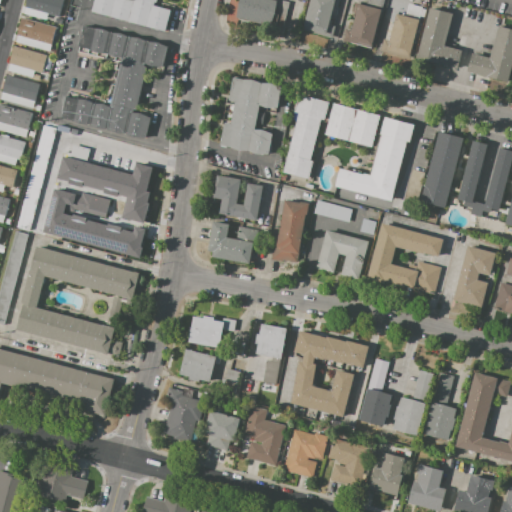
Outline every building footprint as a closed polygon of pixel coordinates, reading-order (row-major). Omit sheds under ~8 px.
[(48,21),(23,14),(25,8),(22,7),(24,0),(57,0),(57,2),(62,3),(59,16),(50,14),(48,21)] [(92,11),(94,0),(157,0),(156,7),(171,10),(165,30),(92,11)] [(240,0),(273,0),(277,1),(270,26),(236,17),(240,0)] [(304,28),(311,0),(334,0),(325,34),(304,28)] [(381,9),(371,46),(343,38),(345,29),(352,30),(356,12),(352,11),(355,2),(366,5),(367,0),(380,0),(378,8),(381,9)] [(422,7),(409,56),(380,49),(383,38),(389,40),(393,22),(388,20),(390,12),(404,16),(407,2),(422,7)] [(429,7),(453,14),(444,45),(462,50),(457,69),(416,58),(429,7)] [(16,42),(17,35),(16,35),(20,18),(56,27),(50,51),(16,42)] [(146,138),(142,138),(137,137),(131,136),(125,133),(124,133),(117,132),(111,131),(107,129),(106,128),(100,128),(97,128),(92,126),(88,124),(86,124),(83,125),(81,124),(78,123),(74,121),(60,117),(65,96),(109,108),(122,58),(77,46),(83,25),(93,28),(97,28),(100,29),(104,30),(108,31),(111,33),(112,33),(116,33),(119,33),(122,34),(125,35),(129,37),(134,37),(139,37),(142,38),(148,41),(151,41),(154,41),(159,42),(164,44),(168,47),(163,67),(148,63),(135,113),(151,117),(146,138)] [(468,71),(473,53),(490,57),(498,26),(511,29),(511,60),(506,82),(468,71)] [(32,77),(7,71),(14,46),(46,54),(41,73),(34,71),(32,77)] [(0,100),(0,96),(6,75),(39,84),(33,109),(0,100)] [(220,146),(224,122),(231,124),(236,101),(233,102),(230,101),(228,100),(233,77),(243,79),(253,79),(260,83),(273,82),(282,88),(278,108),(273,108),(270,108),(264,107),(260,105),(255,130),(262,129),(271,133),(270,154),(267,154),(264,155),(258,154),(251,152),(248,150),(243,151),(240,150),(236,150),(232,148),(229,147),(220,146)] [(283,172),(299,113),(294,111),(299,94),(330,102),(325,120),(320,119),(310,160),(313,161),(308,179),(283,172)] [(25,137),(0,130),(0,104),(32,113),(25,137)] [(325,134),(333,104),(380,116),(372,147),(325,134)] [(385,116),(414,124),(410,142),(407,141),(391,201),(335,187),(340,168),(364,175),(365,173),(370,175),(385,116)] [(17,229),(44,125),(55,128),(28,232),(17,229)] [(421,202),(439,132),(464,138),(446,208),(421,202)] [(0,160),(0,134),(1,135),(1,133),(8,135),(8,137),(25,142),(20,160),(18,159),(16,165),(0,160)] [(472,141),(487,144),(472,203),(457,199),(472,141)] [(484,206),(499,148),(511,151),(511,159),(499,210),(484,206)] [(42,232),(54,188),(75,194),(72,205),(66,203),(63,212),(131,230),(134,220),(121,217),(126,198),(56,179),(63,156),(133,174),(136,163),(153,167),(146,190),(151,191),(148,202),(150,202),(144,226),(146,227),(141,247),(143,247),(140,258),(42,232)] [(0,191),(0,165),(17,170),(12,188),(4,186),(2,192),(0,191)] [(402,203),(411,170),(425,173),(416,207),(402,203)] [(263,186),(257,220),(220,214),(222,200),(213,198),(217,176),(240,180),(237,203),(244,204),(247,183),(263,186)] [(0,196),(10,199),(3,223),(0,222),(0,196)] [(282,200),(300,203),(300,202),(309,204),(307,217),(305,217),(297,263),(270,258),(273,241),(277,242),(282,215),(280,214),(282,200)] [(314,213),(318,200),(353,210),(349,223),(314,213)] [(363,218),(377,222),(374,235),(359,231),(363,218)] [(213,221),(229,224),(227,237),(238,238),(240,227),(253,229),(251,242),(254,243),(250,264),(207,257),(213,221)] [(442,239),(437,258),(397,247),(392,264),(416,270),(418,261),(442,268),(435,294),(416,289),(415,293),(368,280),(383,223),(442,239)] [(359,279),(341,274),(346,255),(339,253),(334,273),(316,268),(326,230),(369,242),(359,279)] [(3,325),(0,324),(0,291),(16,231),(27,234),(3,325)] [(36,245),(140,273),(132,300),(45,277),(37,307),(105,325),(113,296),(121,298),(113,328),(115,328),(112,340),(121,342),(117,357),(16,330),(23,305),(20,304),(36,245)] [(496,253),(489,276),(479,273),(477,280),(487,282),(480,308),(453,300),(469,245),(496,253)] [(511,314),(493,309),(500,282),(511,285),(511,275),(506,274),(510,258),(511,258),(511,314)] [(193,316),(203,318),(203,317),(214,319),(213,320),(225,322),(220,348),(188,342),(193,316)] [(257,354),(258,344),(255,343),(257,334),(260,334),(262,324),(287,329),(281,358),(257,354)] [(291,403),(297,381),(293,380),(298,360),(302,361),(304,355),(294,352),(299,331),(327,338),(327,336),(346,341),(346,340),(369,346),(363,369),(315,356),(313,362),(319,363),(313,386),(331,390),(337,368),(355,373),(343,416),(291,403)] [(0,349),(114,380),(105,417),(85,412),(86,405),(3,383),(0,394),(0,349)] [(186,350),(215,357),(209,382),(200,380),(200,382),(188,379),(189,377),(180,375),(186,350)] [(265,358),(262,382),(276,384),(278,360),(265,358)] [(368,388),(376,360),(388,363),(381,391),(368,388)] [(228,369),(239,371),(236,386),(224,384),(228,369)] [(426,403),(412,400),(419,370),(434,373),(426,403)] [(433,402),(441,372),(453,375),(445,406),(433,402)] [(511,461),(455,447),(475,372),(510,382),(506,397),(493,394),(481,438),(498,442),(499,441),(508,444),(511,429),(511,461)] [(169,387),(189,392),(187,397),(203,401),(197,423),(196,422),(191,441),(163,433),(170,407),(164,405),(169,387)] [(392,394),(384,426),(360,420),(368,388),(381,391),(392,394)] [(426,403),(417,436),(392,429),(395,420),(393,420),(397,406),(399,406),(401,397),(412,400),(426,403)] [(449,440),(425,433),(433,402),(445,406),(457,409),(449,440)] [(246,458),(251,441),(261,444),(261,442),(253,440),(253,438),(244,435),(251,405),(267,410),(264,421),(287,426),(277,466),(246,458)] [(210,411),(240,419),(234,441),(231,440),(228,449),(207,444),(209,435),(204,434),(210,411)] [(293,430),(314,435),(314,433),(326,436),(325,443),(326,444),(322,459),(315,457),(314,459),(309,457),(308,460),(316,462),(312,478),(283,470),(293,430)] [(329,480),(334,464),(346,467),(346,465),(337,463),(337,461),(328,458),(333,439),(364,447),(354,487),(329,480)] [(385,453),(408,459),(399,492),(371,485),(376,468),(380,469),(385,453)] [(88,481),(83,501),(63,495),(61,502),(39,496),(49,462),(73,468),(71,476),(88,481)] [(408,503),(413,481),(418,482),(420,473),(417,473),(420,464),(443,470),(438,486),(446,488),(439,511),(408,503)] [(0,511),(0,471),(11,474),(11,476),(29,481),(20,511),(0,511)] [(471,474),(493,480),(489,498),(491,498),(487,511),(456,511),(453,511),(459,489),(466,491),(471,474)] [(511,484),(511,511),(499,511),(503,501),(505,501),(509,484),(511,484)] [(142,511),(147,497),(163,501),(166,491),(194,498),(190,511),(142,511)]
